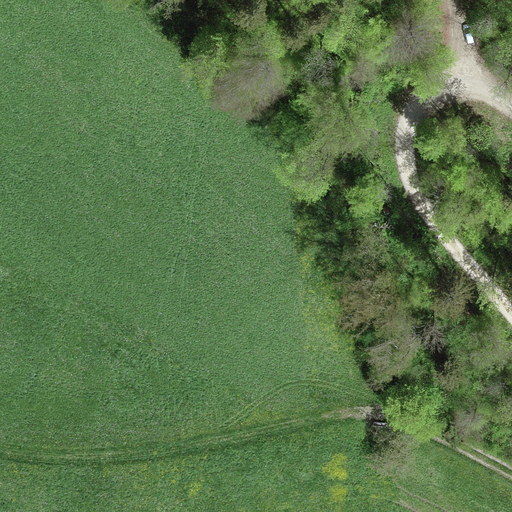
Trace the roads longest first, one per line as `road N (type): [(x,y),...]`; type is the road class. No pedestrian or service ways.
road 1 (residential): [(511,315),(430,218),(406,171),(405,132),(419,98),(468,67)]
road 2 (track): [(511,107),(468,67),(450,0)]
